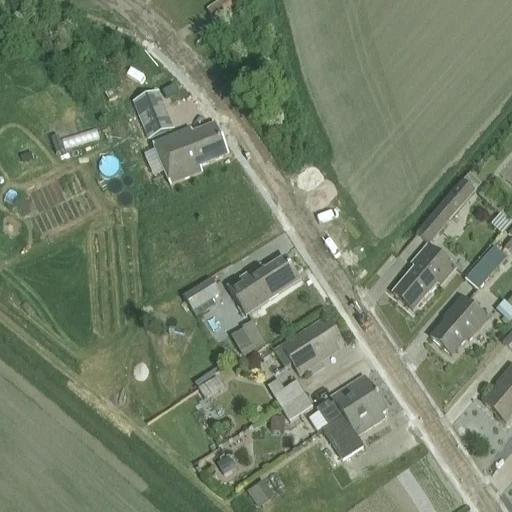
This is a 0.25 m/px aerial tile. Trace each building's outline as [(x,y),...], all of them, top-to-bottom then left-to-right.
[(214,23),(234,10),(227,0),(223,0),(206,11),(214,23)] [(146,134),(171,124),(156,89),(132,99),(146,134)] [(114,91),(105,95),(109,104),(118,100),(114,91)] [(200,169),(227,157),(215,129),(193,138),(190,131),(153,147),(171,186),(202,173),(200,169)] [(463,184),(417,237),(429,247),(475,194),(463,184)] [(440,289),(456,271),(429,247),(411,268),(415,271),(393,296),(413,313),(437,286),(440,289)] [(478,294),(507,261),(494,250),(465,283),(478,294)] [(227,290),(245,317),(294,285),(290,281),(296,277),(284,259),(265,272),(261,267),(227,290)] [(186,318),(220,295),(211,281),(183,299),(186,303),(179,308),(186,318)] [(469,343),(488,322),(463,300),(444,321),(446,323),(431,340),(452,359),(467,342),(469,343)] [(511,313),(503,306),(496,315),(510,327),(511,325),(511,313)] [(292,367),(299,377),(338,351),(335,346),(340,343),(329,326),(324,329),(320,324),(281,349),(282,352),(292,367)] [(511,353),(511,335),(503,346),(511,353)] [(282,352),(275,356),(285,371),(292,367),(282,352)] [(511,369),(496,388),(498,389),(484,406),(506,425),(511,418),(511,369)] [(218,379),(198,392),(205,401),(224,388),(218,379)] [(362,386),(359,381),(330,400),(334,405),(331,407),(330,405),(319,412),(329,428),(343,420),(377,398),(367,383),(362,386)] [(282,412),(305,397),(296,384),(284,392),(277,382),(267,388),(282,412)] [(305,397),(282,412),(290,424),(313,409),(305,397)] [(342,463),(362,450),(356,440),(385,421),(382,416),(387,413),(377,398),(343,420),(323,433),(342,463)] [(229,460),(217,466),(224,478),(235,471),(229,460)] [(260,509),(274,500),(264,484),(250,494),(260,509)]
